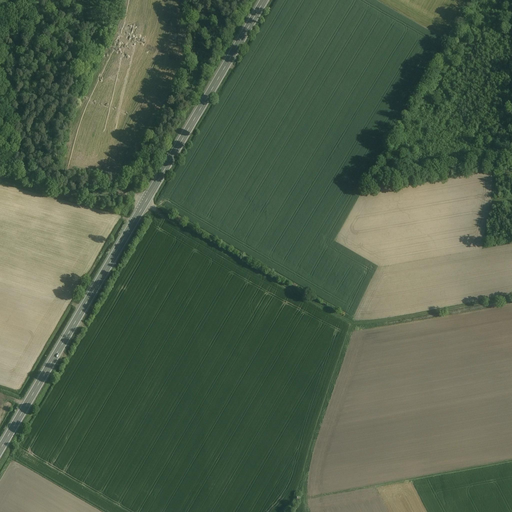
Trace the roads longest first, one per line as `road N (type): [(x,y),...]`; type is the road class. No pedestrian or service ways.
road 1 (secondary): [(265,0),(0,452)]
road 2 (track): [(115,193),(180,221),(354,323),(511,297)]
road 3 (track): [(305,498),(511,458)]
road 4 (track): [(354,323),(304,478),(309,511)]
